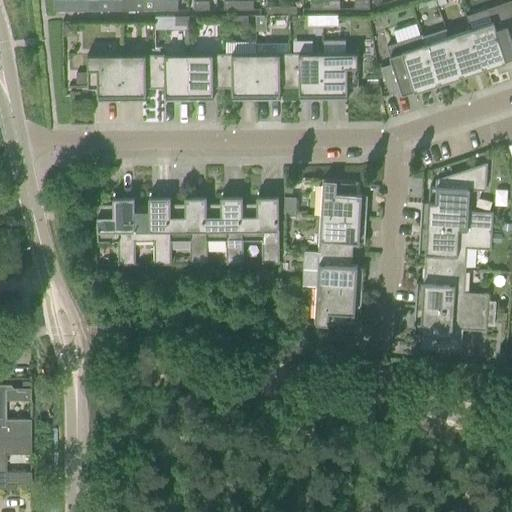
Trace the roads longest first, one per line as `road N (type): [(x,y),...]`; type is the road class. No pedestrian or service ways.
road 1 (track): [(134,360),(159,373),(511,405)]
road 2 (residential): [(17,144),(394,138)]
road 3 (residential): [(394,138),(384,327)]
road 4 (residential): [(48,279),(17,144)]
road 5 (residential): [(74,511),(74,379)]
road 6 (residential): [(394,138),(511,99)]
